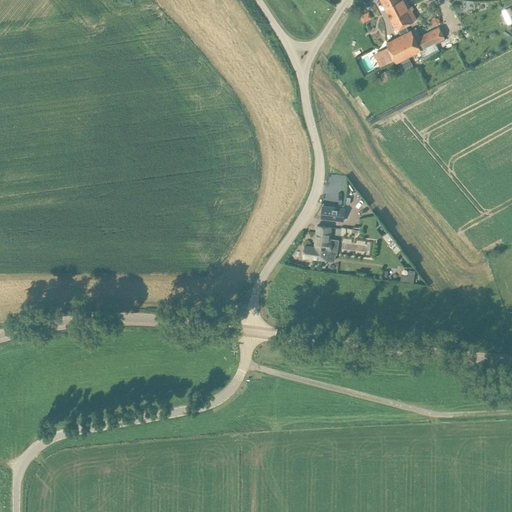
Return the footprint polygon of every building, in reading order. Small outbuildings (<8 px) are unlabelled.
[(381,0),(396,29),(398,28),(401,35),(386,43),(388,47),(381,50),(388,64),(395,60),(396,63),(445,38),(439,27),(420,37),(416,28),(409,31),(406,24),(416,19),(406,0),(381,0)] [(511,21),(511,11),(510,7),(502,10),(508,23),(511,21)] [(369,12),(359,17),(363,23),(372,18),(369,12)] [(323,206),(321,219),(343,221),(344,212),(345,209),(344,209),(323,206)] [(305,246),(303,257),(334,261),(335,254),(337,254),(338,239),(330,238),(331,228),(317,226),(315,247),(305,246)]
